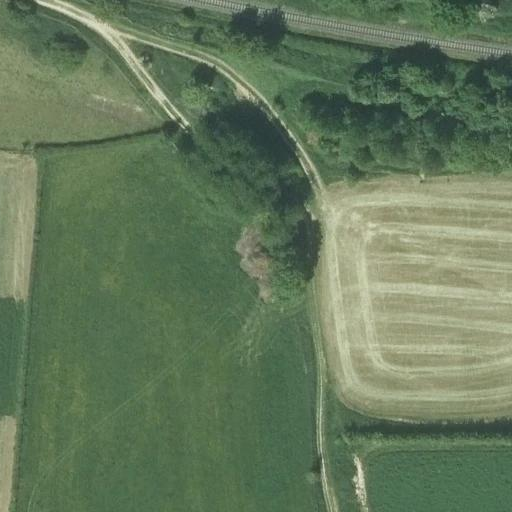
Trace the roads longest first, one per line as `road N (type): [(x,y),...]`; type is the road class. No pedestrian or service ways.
road 1 (track): [(47,0),(96,22),(221,156),(298,198),(308,253)]
road 2 (track): [(96,22),(226,70),(260,99),(313,180),(319,209),(309,232)]
